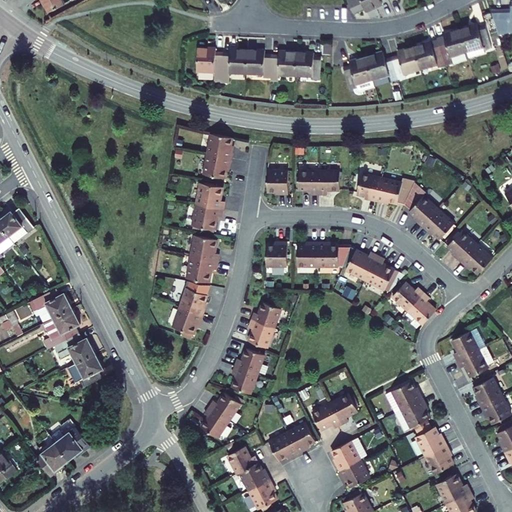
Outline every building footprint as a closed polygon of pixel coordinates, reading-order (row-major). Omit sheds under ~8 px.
[(42,0),(49,12),(66,3),(63,0),(42,0)] [(381,0),(361,0),(366,11),(383,3),(381,0)] [(511,1),(511,2),(510,9),(494,10),(492,11),(499,35),(508,31),(511,31),(511,1)] [(477,24),(460,29),(467,51),(469,57),(485,53),(484,50),(492,48),(485,25),(478,27),(477,24)] [(467,51),(460,29),(444,34),(444,36),(437,37),(438,39),(446,65),(453,63),(451,56),(467,51)] [(414,46),(421,68),(437,64),(438,67),(446,65),(438,39),(414,46)] [(399,55),(392,57),(398,79),(406,77),(405,73),(421,68),(414,46),(398,51),(399,55)] [(216,48),(198,47),(197,70),(215,71),(214,82),(222,82),(223,52),(216,52),(216,48)] [(230,52),(223,52),(222,82),(229,83),(230,72),(247,72),(248,49),(230,48),(230,52)] [(248,49),(247,72),(264,73),(264,77),(271,77),(272,54),(265,54),(265,50),(248,49)] [(279,54),(272,54),(271,77),(279,78),(279,74),(296,75),(297,52),(279,51),(279,54)] [(383,51),(366,56),(373,79),(389,74),(391,81),(398,79),(392,57),(385,59),(383,51)] [(297,52),(296,75),(313,75),(313,79),(320,80),(322,56),(314,56),(314,52),(297,52)] [(350,65),(343,67),(350,89),(357,87),(359,91),(375,86),(373,79),(366,56),(349,61),(350,65)] [(209,135),(205,156),(228,160),(230,152),(226,152),(229,139),(209,135)] [(227,168),(228,160),(205,156),(200,177),(221,181),(224,167),(227,168)] [(333,174),(313,175),(313,201),(321,201),(321,197),(334,197),(333,174)] [(283,175),(263,176),(262,197),(274,197),(274,201),(284,201),(283,175)] [(304,201),(313,201),(313,175),(293,175),(293,197),(304,197),(304,201)] [(372,208),(379,184),(358,179),(354,197),(369,201),(367,206),(372,208)] [(379,184),(372,208),(381,210),(383,204),(402,209),(413,185),(414,183),(400,180),(397,189),(379,184)] [(413,185),(402,209),(407,214),(405,217),(413,224),(411,226),(418,233),(435,214),(420,200),(425,195),(413,185)] [(197,186),(192,208),(219,213),(221,205),(215,204),(218,190),(197,186)] [(34,227),(19,208),(13,213),(11,211),(0,219),(0,224),(9,236),(14,243),(34,227)] [(218,221),(219,213),(192,208),(188,229),(210,233),(213,220),(218,221)] [(435,214),(418,233),(423,238),(425,236),(434,244),(449,228),(435,214)] [(0,243),(9,236),(0,224),(0,258),(2,256),(0,253),(0,243)] [(447,261),(455,268),(473,250),(457,235),(442,251),(449,259),(447,261)] [(190,240),(186,261),(214,267),(216,259),(209,257),(212,244),(190,240)] [(275,253),(263,254),(263,274),(283,274),(283,249),(275,249),(275,253)] [(294,274),(315,274),(315,249),(307,249),(307,253),(294,253),(294,274)] [(323,249),(315,249),(315,274),(339,274),(346,253),(323,253),(323,249)] [(462,271),(472,280),(488,264),(473,250),(455,268),(460,273),(462,271)] [(343,272),(362,282),(374,259),(366,255),(363,260),(352,254),(343,272)] [(382,263),(374,259),(362,282),(381,293),(391,275),(379,268),(382,263)] [(213,274),(214,267),(186,261),(182,283),(204,287),(207,272),(213,274)] [(389,300),(404,314),(421,295),(414,289),(411,292),(403,285),(389,300)] [(73,308),(65,292),(60,295),(57,288),(34,300),(41,314),(45,322),(73,308)] [(182,293),(175,314),(199,322),(201,316),(197,315),(202,299),(182,293)] [(421,295),(404,314),(420,327),(434,312),(424,304),(427,301),(421,295)] [(41,314),(34,300),(30,302),(37,316),(41,314)] [(281,308),(263,302),(259,314),(254,312),(252,320),(274,328),(281,308)] [(81,323),(73,308),(45,322),(44,323),(49,331),(52,338),(45,341),(49,348),(56,345),(80,332),(76,326),(81,323)] [(24,333),(12,311),(0,317),(0,323),(2,322),(6,330),(13,326),(18,336),(24,333)] [(199,322),(175,314),(169,333),(188,340),(193,328),(196,329),(199,322)] [(249,341),(267,347),(274,328),(252,320),(249,327),(254,329),(249,341)] [(96,352),(88,337),(83,339),(80,332),(56,345),(62,358),(72,353),(77,362),(96,352)] [(481,337),(473,341),(483,360),(491,357),(481,337)] [(483,360),(473,341),(455,350),(461,361),(456,363),(460,372),(483,360)] [(238,359),(235,366),(258,374),(265,355),(247,348),(242,360),(238,359)] [(104,368),(96,352),(77,362),(68,367),(76,382),(81,380),(85,386),(103,377),(99,370),(104,368)] [(483,360),(460,372),(464,379),(469,377),(474,388),(493,379),(483,360)] [(233,387),(251,394),(258,374),(235,366),(232,373),(237,375),(233,387)] [(394,419),(402,415),(424,404),(420,396),(417,397),(412,387),(385,400),(394,419)] [(479,408),(483,416),(506,404),(497,388),(479,397),(483,406),(479,408)] [(214,400),(209,407),(230,420),(241,403),(225,392),(218,403),(214,400)] [(331,402),(342,424),(349,421),(347,416),(359,410),(350,393),(331,402)] [(313,412),(322,429),(333,423),(335,428),(342,424),(331,402),(313,412)] [(427,410),(424,404),(402,415),(394,419),(404,437),(411,434),(414,439),(432,430),(430,426),(431,425),(424,412),(427,410)] [(511,424),(511,416),(506,404),(483,416),(487,424),(491,422),(496,432),(511,424)] [(202,427),(218,437),(230,420),(209,407),(205,413),(209,416),(202,427)] [(306,450),(305,447),(309,445),(317,441),(307,422),(288,432),(299,453),(306,450)] [(91,445),(76,426),(65,435),(60,429),(52,436),(56,442),(70,459),(81,451),(82,452),(91,445)] [(432,430),(414,439),(426,462),(448,451),(444,444),(442,445),(436,434),(434,435),(432,430)] [(270,442),(280,460),(287,457),(291,454),(292,457),(299,453),(288,432),(270,442)] [(501,453),(505,461),(511,457),(511,434),(500,441),(505,451),(501,453)] [(336,457),(338,462),(336,463),(339,470),(361,459),(351,441),(332,450),(336,457)] [(70,459),(56,442),(36,457),(51,476),(60,469),(59,468),(70,459)] [(228,455),(238,473),(240,472),(259,462),(256,455),(251,458),(245,446),(228,455)] [(0,483),(17,470),(1,450),(0,450),(0,483)] [(451,458),(448,451),(426,462),(436,481),(456,471),(450,459),(451,458)] [(343,477),(345,476),(348,480),(351,487),(370,478),(361,459),(339,470),(343,477)] [(263,469),(259,462),(240,472),(250,490),(271,479),(267,472),(265,474),(263,469)] [(278,499),(274,492),(272,487),(275,486),(271,479),(250,490),(259,509),(262,507),(264,511),(274,505),(272,502),(278,499)] [(440,492),(450,511),(473,499),(469,490),(464,493),(459,482),(440,492)] [(348,509),(349,511),(370,511),(373,510),(364,492),(362,492),(360,488),(349,494),(351,498),(345,502),(348,509)] [(473,499),(450,511),(474,511),(473,509),(477,507),(473,499)]
